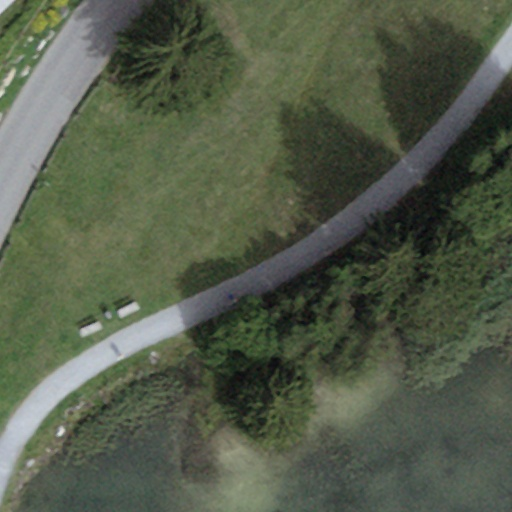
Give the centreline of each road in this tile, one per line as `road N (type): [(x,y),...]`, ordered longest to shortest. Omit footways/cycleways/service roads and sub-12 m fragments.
road 1 (track): [(511,43),(418,166),(362,215),(292,263),(85,366),(27,412),(0,464)]
road 2 (tertiary): [(120,0),(44,105),(0,191)]
